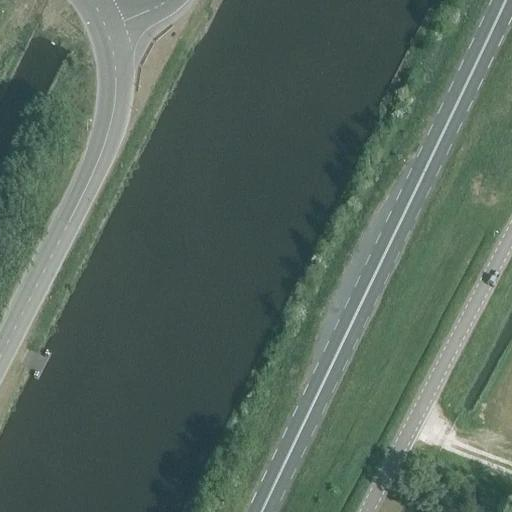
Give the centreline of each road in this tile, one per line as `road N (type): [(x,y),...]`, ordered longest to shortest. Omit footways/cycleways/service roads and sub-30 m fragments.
road 1 (primary): [(261,511),(503,0)]
road 2 (unclassified): [(0,374),(115,113),(118,57),(105,25)]
road 3 (unclassified): [(371,511),(511,239)]
